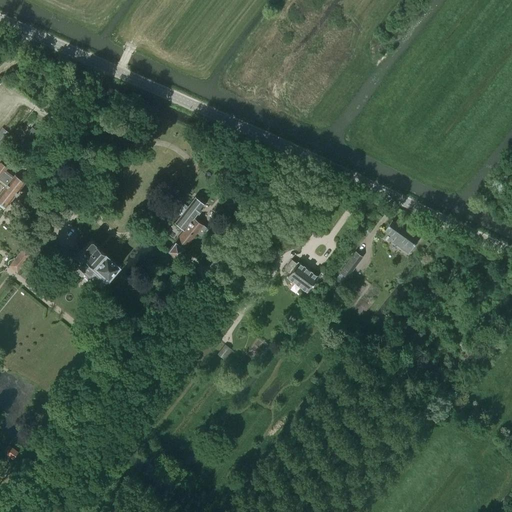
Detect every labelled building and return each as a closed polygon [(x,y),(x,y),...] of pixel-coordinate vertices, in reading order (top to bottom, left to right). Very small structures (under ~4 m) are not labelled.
[(64,99),(60,104),(65,108),(69,103),(64,99)] [(2,127),(0,129),(0,143),(9,132),(2,127)] [(24,183),(0,164),(0,182),(5,187),(0,192),(0,202),(6,207),(24,183)] [(229,187),(223,195),(228,199),(234,191),(229,187)] [(183,203),(177,212),(180,215),(174,223),(183,229),(175,241),(175,240),(167,250),(177,258),(184,248),(197,233),(200,236),(206,228),(201,224),(193,218),(204,204),(195,196),(187,206),(183,203)] [(392,220),(384,232),(395,239),(393,242),(409,254),(419,239),(392,220)] [(303,225),(293,238),(303,246),(313,233),(303,225)] [(80,248),(74,256),(79,261),(78,262),(78,264),(78,265),(77,266),(100,287),(106,279),(107,280),(119,265),(104,251),(103,252),(95,245),(95,243),(92,239),(89,240),(81,249),(80,248)] [(12,263),(9,267),(16,272),(19,268),(20,269),(28,258),(27,257),(28,256),(25,254),(24,255),(20,251),(11,262),(12,263)] [(363,257),(355,251),(340,272),(347,278),(363,257)] [(287,265),(292,268),(286,277),(306,292),(318,276),(298,261),(296,263),(291,259),(287,265)] [(346,278),(339,273),(334,280),(341,285),(346,278)] [(100,301),(110,309),(117,300),(108,292),(100,301)] [(223,358),(231,348),(226,344),(217,354),(223,358)] [(469,347),(462,356),(469,362),(476,353),(469,347)] [(18,452),(8,445),(3,452),(13,459),(18,452)]
